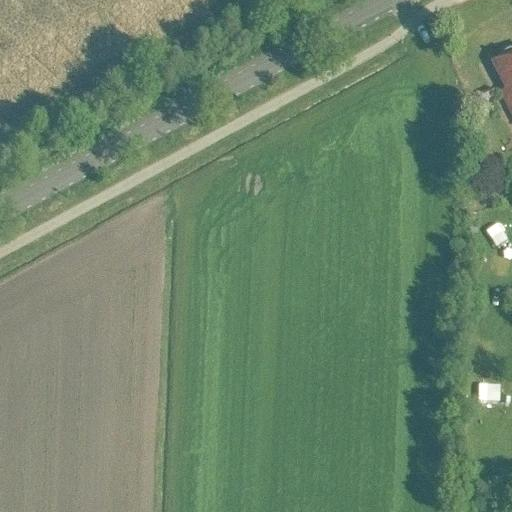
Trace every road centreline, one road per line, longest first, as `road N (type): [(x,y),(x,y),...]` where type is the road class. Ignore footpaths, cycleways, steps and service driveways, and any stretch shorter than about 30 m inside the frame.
road 1 (tertiary): [(0,214),(393,0)]
road 2 (track): [(237,0),(165,48),(0,127)]
